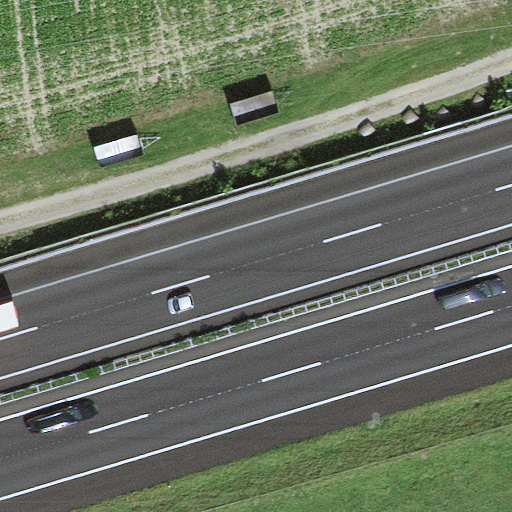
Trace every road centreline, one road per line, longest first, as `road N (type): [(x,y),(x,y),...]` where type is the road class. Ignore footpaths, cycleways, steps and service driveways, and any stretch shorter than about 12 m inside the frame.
road 1 (track): [(0,221),(511,60)]
road 2 (motorway): [(511,184),(0,338)]
road 3 (motorway): [(0,459),(511,305)]
